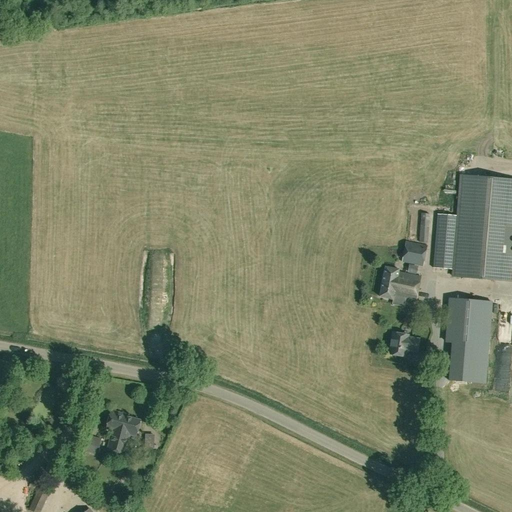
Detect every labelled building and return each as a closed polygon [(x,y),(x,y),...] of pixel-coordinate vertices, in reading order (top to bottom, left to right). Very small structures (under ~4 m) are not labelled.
[(511,268),(511,178),(462,175),(454,277),(511,281),(511,268)] [(421,214),(419,243),(427,244),(430,215),(421,214)] [(458,216),(437,214),(433,268),(454,269),(458,216)] [(428,246),(406,242),(401,263),(424,267),(428,246)] [(379,297),(393,300),(393,297),(416,302),(422,277),(399,272),(399,270),(385,267),(379,297)] [(492,302),(451,299),(444,380),(485,383),(492,302)] [(418,339),(408,337),(408,335),(393,333),(390,354),(405,356),(406,350),(416,352),(418,339)] [(168,358),(167,334),(156,334),(157,358),(168,358)] [(136,436),(140,420),(126,416),(126,415),(111,411),(106,428),(113,430),(108,449),(125,454),(130,435),(136,436)] [(100,447),(83,442),(81,450),(98,455),(100,447)] [(128,465),(126,475),(127,475),(130,476),(136,477),(138,467),(128,465)] [(29,510),(34,511),(40,511),(48,495),(38,490),(29,510)]
